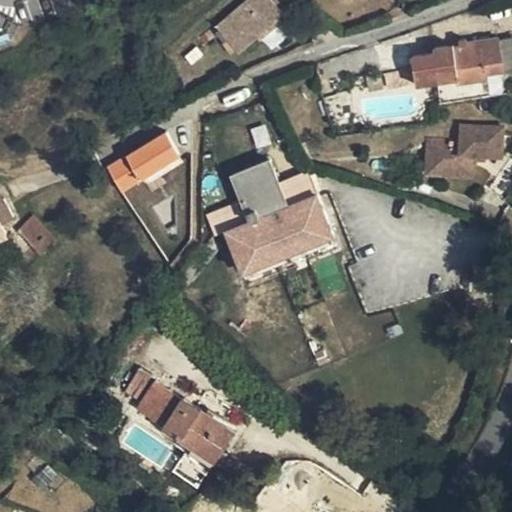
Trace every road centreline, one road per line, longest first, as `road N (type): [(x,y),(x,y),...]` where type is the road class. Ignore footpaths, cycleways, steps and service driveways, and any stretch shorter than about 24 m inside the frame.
road 1 (unknown): [(511,225),(454,199),(343,168),(298,132),(292,103),(299,88),(362,56),(371,35)]
road 2 (residential): [(460,0),(200,102)]
road 3 (tertiary): [(451,511),(511,401),(506,511)]
